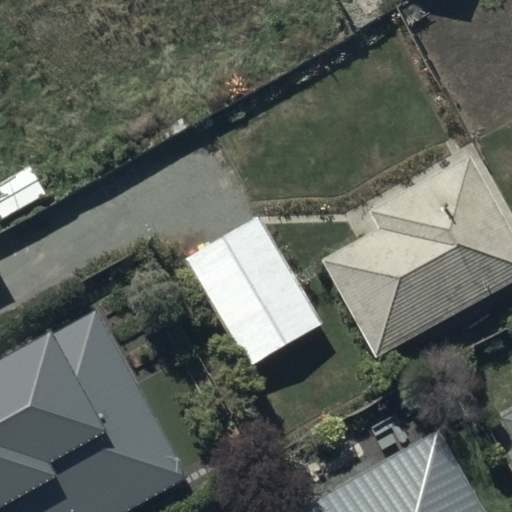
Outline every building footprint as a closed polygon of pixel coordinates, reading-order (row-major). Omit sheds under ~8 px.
[(0,0),(0,46),(43,125),(204,37),(214,55),(264,27),(249,0),(0,0)] [(511,274),(511,252),(464,166),(379,213),(389,233),(329,266),(375,349),(511,274)] [(314,329),(251,222),(181,263),(244,370),(314,329)] [(0,511),(105,511),(172,476),(88,321),(0,368),(0,511)] [(475,511),(435,438),(299,511),(475,511)]
